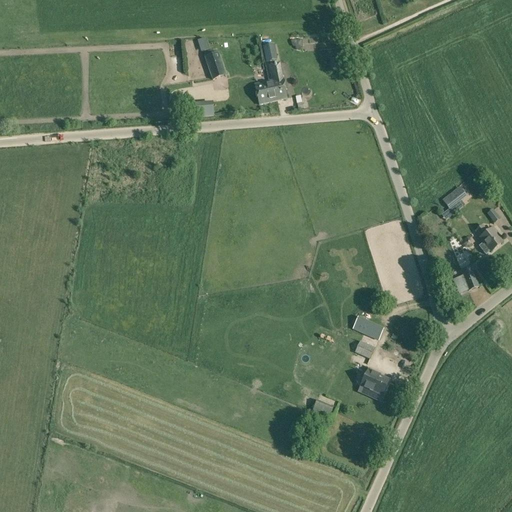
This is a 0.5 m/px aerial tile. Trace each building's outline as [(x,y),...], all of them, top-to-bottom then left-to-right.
[(273,44),(261,47),(265,64),(277,61),(273,44)] [(205,59),(213,81),(226,76),(218,54),(205,59)] [(274,81),(269,82),(270,88),(275,87),(278,101),(287,99),(286,91),(287,90),(286,86),(284,85),(283,79),(279,64),(270,67),(271,75),(273,74),(274,81)] [(270,88),(269,82),(255,86),(259,106),(278,101),(275,87),(270,88)] [(459,187),(442,201),(450,211),(468,198),(459,187)] [(493,229),(487,233),(482,227),(475,232),(480,239),(491,253),(503,244),(496,235),(497,234),(493,229)] [(463,276),(453,280),(460,295),(479,288),(472,269),(461,273),(463,276)] [(358,320),(354,330),(378,341),(383,332),(358,320)] [(375,349),(360,342),(355,353),(370,360),(375,349)] [(380,376),(369,370),(366,377),(364,376),(362,376),(360,376),(358,377),(357,379),(357,381),(357,383),(358,384),(360,386),(361,387),(361,388),(372,393),(373,392),(382,397),(389,381),(380,377),(380,376)] [(316,404),(313,412),(329,419),(332,410),(316,404)]
